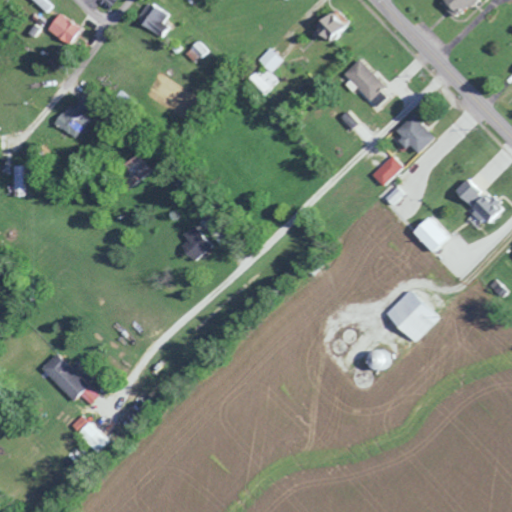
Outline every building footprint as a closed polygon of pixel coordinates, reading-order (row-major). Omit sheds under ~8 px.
[(472,0),(440,0),(456,16),(472,0)] [(167,37),(175,28),(168,22),(174,14),(160,2),(146,20),(167,37)] [(343,23),(336,10),(313,22),(319,32),(325,42),(348,30),(344,22),(343,23)] [(76,46),(89,29),(67,13),(55,29),(76,46)] [(270,72),(282,61),(270,48),(258,60),(270,72)] [(343,74),(369,101),(385,85),(359,58),(343,74)] [(98,114),(110,98),(94,85),(81,102),(98,114)] [(59,122),(78,138),(94,119),(75,103),(59,122)] [(434,137),(412,114),(393,132),(415,155),(434,137)] [(372,176),(384,187),(403,165),(392,154),(372,176)] [(504,207),(488,191),(483,195),(472,183),(459,196),(485,224),(504,207)] [(385,198),(392,205),(404,194),(397,187),(385,198)] [(447,238),(427,217),(411,231),(431,253),(447,238)] [(189,243),(201,260),(220,246),(204,223),(189,234),(193,240),(189,243)] [(439,319),(408,290),(385,315),(415,344),(439,319)] [(97,386),(65,352),(49,368),(80,401),(97,386)] [(105,453),(117,442),(89,413),(78,424),(105,453)]
